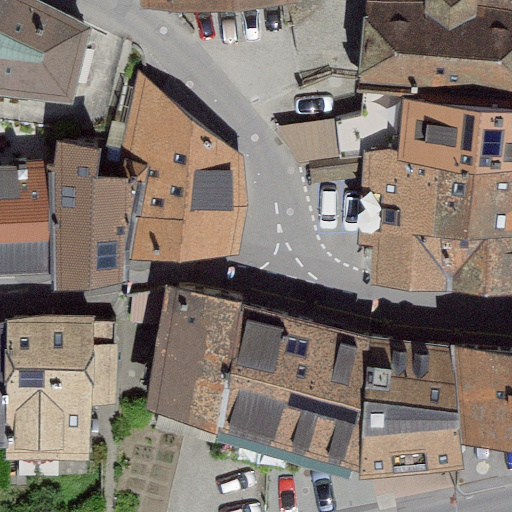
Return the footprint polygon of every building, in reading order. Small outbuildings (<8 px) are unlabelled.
[(0,0),(0,66),(74,81),(93,0),(0,0)] [(511,0),(370,0),(361,72),(511,92),(511,0)] [(237,147),(147,92),(140,249),(234,250),(237,147)] [(511,104),(407,99),(399,149),(372,154),(365,241),(378,244),(378,261),(511,272),(511,104)] [(107,120),(64,121),(65,242),(140,241),(139,146),(108,146),(107,120)] [(49,140),(0,140),(0,252),(50,252),(49,140)] [(172,287),(150,414),(220,426),(242,304),(172,287)] [(371,341),(242,304),(220,426),(364,455),(371,341)] [(119,317),(3,317),(4,459),(91,458),(90,405),(119,405),(119,317)] [(363,466),(457,455),(457,444),(456,347),(371,341),(364,455),(363,466)] [(511,348),(456,347),(457,444),(511,446),(511,348)]
